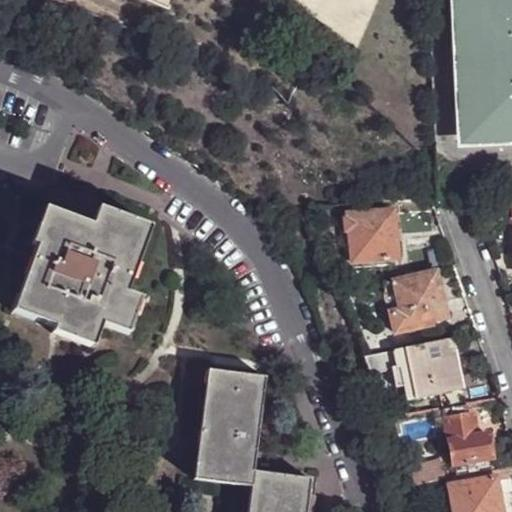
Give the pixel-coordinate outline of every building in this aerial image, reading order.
[(511,0),(452,0),(455,33),(465,33),(463,0),(511,0)] [(473,136),(511,134),(511,0),(463,0),(465,33),(466,55),(470,138),(473,138),(473,136)] [(13,313),(53,329),(52,334),(92,349),(101,326),(127,336),(140,300),(126,295),(150,229),(98,210),(92,227),(45,210),(31,245),(37,247),(13,313)] [(380,213),(346,216),(349,264),(395,262),(392,227),(381,228),(380,213)] [(392,213),(380,213),(381,228),(392,227),(392,213)] [(445,320),(434,273),(392,283),(395,311),(387,315),(393,335),(423,328),(421,325),(445,320)] [(395,311),(392,283),(380,285),(387,315),(395,311)] [(456,359),(451,340),(404,350),(407,364),(416,400),(449,394),(448,385),(456,383),(451,360),(456,359)] [(407,364),(404,350),(361,359),(367,373),(407,364)] [(194,481),(250,488),(253,472),(264,379),(207,372),(194,481)] [(458,391),(456,383),(448,385),(449,394),(458,391)] [(442,411),(452,465),(490,459),(486,435),(475,437),(472,415),(465,416),(463,407),(442,411)] [(440,458),(407,466),(412,486),(445,478),(440,458)] [(491,470),(490,459),(452,465),(453,478),(491,470)] [(253,472),(250,488),(246,511),(305,511),(309,481),(253,472)] [(499,511),(494,479),(447,486),(451,511),(499,511)]
